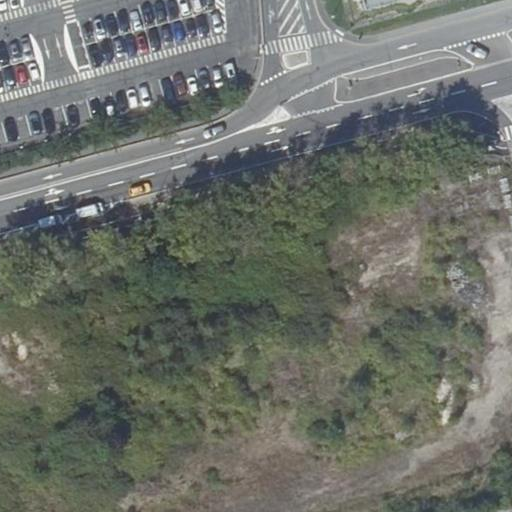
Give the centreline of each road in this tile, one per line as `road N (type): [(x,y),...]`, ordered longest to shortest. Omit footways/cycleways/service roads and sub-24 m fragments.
road 1 (unclassified): [(320,130),(507,79)]
road 2 (unclassified): [(0,209),(166,166)]
road 3 (unclassified): [(166,166),(320,130)]
road 4 (unclassified): [(462,32),(323,68)]
road 5 (unclassified): [(283,89),(166,166)]
